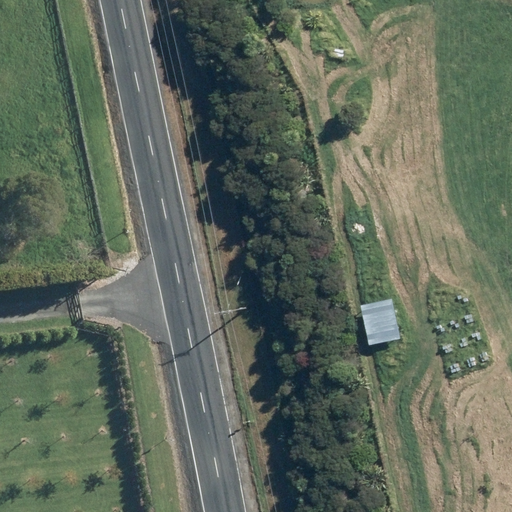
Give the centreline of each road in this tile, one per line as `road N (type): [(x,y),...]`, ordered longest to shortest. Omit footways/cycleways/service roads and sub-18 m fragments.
road 1 (tertiary): [(219,511),(121,0)]
road 2 (unknown): [(0,310),(178,282)]
